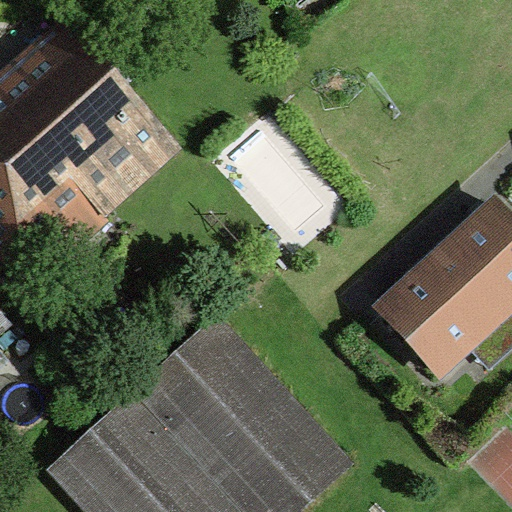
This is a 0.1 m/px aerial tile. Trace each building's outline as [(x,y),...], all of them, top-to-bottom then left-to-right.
[(120,0),(128,9),(138,0),(120,0)] [(0,106),(0,266),(25,294),(69,254),(43,225),(75,194),(91,212),(168,145),(76,39),(0,106)] [(511,232),(492,210),(434,262),(491,325),(511,305),(511,232)] [(433,377),(491,325),(434,262),(376,315),(433,377)] [(215,326),(48,478),(79,511),(291,511),(343,465),(215,326)]
